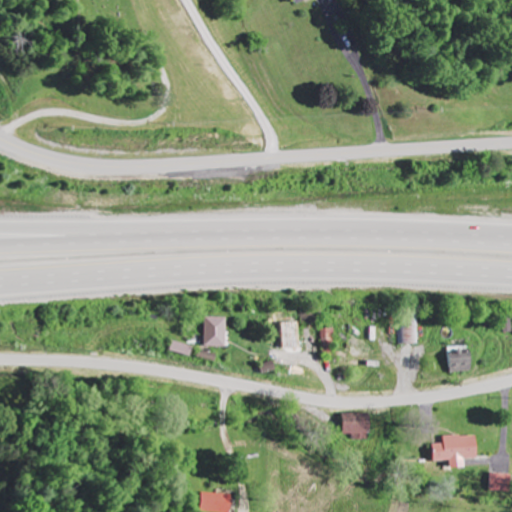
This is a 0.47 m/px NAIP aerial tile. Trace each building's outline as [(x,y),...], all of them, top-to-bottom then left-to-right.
[(229,319),(207,319),(206,348),(228,349),(229,319)] [(404,325),(405,346),(420,345),(419,325),(404,325)] [(465,355),(465,354),(450,354),(451,374),(475,373),(474,355),(465,355)] [(371,441),(372,415),(345,415),(345,436),(353,436),(353,441),(371,441)] [(468,469),(467,461),(480,460),(479,436),(446,438),(446,445),(435,446),(436,463),(452,462),(452,470),(468,469)] [(492,493),(511,493),(511,475),(492,475),(492,493)] [(200,511),(231,511),(232,496),(201,495),(200,511)]
